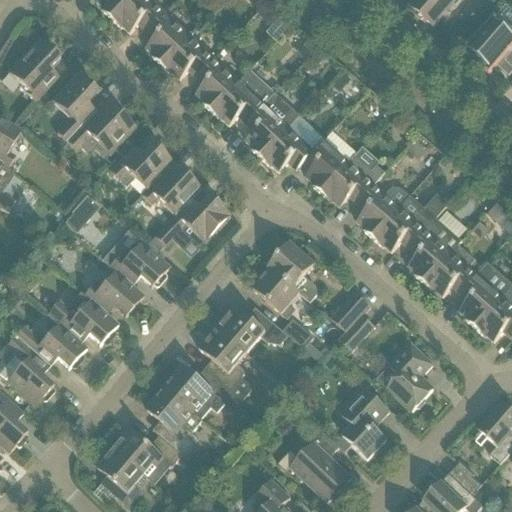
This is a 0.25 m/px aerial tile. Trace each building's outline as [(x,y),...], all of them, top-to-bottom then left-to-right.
[(100,0),(96,5),(103,12),(102,14),(111,23),(132,0),(100,0)] [(147,34),(165,15),(148,0),(132,0),(111,23),(121,31),(122,30),(130,37),(140,26),(147,34)] [(411,10),(416,14),(416,15),(418,18),(420,21),(422,20),(433,29),(446,14),(453,7),(455,10),(463,0),(417,0),(417,1),(415,5),(415,6),(411,10)] [(161,69),(189,39),(165,15),(147,34),(155,41),(145,52),(153,59),(151,60),(161,69)] [(283,17),(275,26),(285,35),(293,26),(290,23),(284,18),(283,17)] [(494,19),(463,55),(489,77),(496,68),(499,71),(508,79),(511,74),(511,34),(504,27),(505,25),(502,23),(500,24),(494,19)] [(197,80),(214,62),(189,39),(161,69),(170,78),(172,76),(179,83),(189,73),(197,80)] [(311,40),(305,47),(314,55),(320,48),(311,40)] [(58,61),(59,61),(39,42),(13,70),(7,76),(19,88),(17,90),(34,105),(37,103),(57,80),(48,71),(58,61)] [(319,50),(311,59),(319,65),(327,56),(319,50)] [(205,88),(195,98),(202,105),(201,106),(211,115),(239,85),(218,66),(214,62),(197,80),(205,88)] [(247,126),(264,108),(275,97),(250,74),(239,85),(211,115),(220,124),(222,123),(229,130),(239,119),(247,126)] [(343,74),(332,86),(339,93),(350,82),(343,74)] [(63,92),(51,105),(70,123),(56,137),(66,146),(95,115),(86,107),(96,96),(96,97),(97,96),(77,77),(63,92)] [(255,133),(245,145),(252,151),(251,153),(260,162),(289,131),(293,126),(299,120),(293,114),(282,125),(264,108),(247,126),(255,133)] [(95,115),(66,146),(76,156),(80,152),(85,156),(94,146),(108,159),(120,145),(134,131),(114,112),(113,113),(114,113),(104,124),(95,115)] [(395,115),(388,123),(397,130),(404,123),(395,115)] [(7,156),(21,134),(5,125),(0,122),(0,167),(0,168),(7,172),(14,160),(7,156)] [(306,163),(314,155),(289,131),(260,162),(270,170),(271,169),(279,176),(288,166),(296,173),(306,163)] [(332,135),(327,143),(351,161),(357,154),(332,135)] [(321,197),(349,166),(324,144),(314,155),(306,163),(314,170),(305,180),(313,187),(311,189),(321,197)] [(119,165),(109,176),(125,191),(133,182),(145,193),(146,194),(159,180),(162,176),(172,166),(152,147),(151,148),(152,149),(142,159),(132,150),(119,165)] [(371,175),(355,160),(349,166),(321,197),(331,206),(332,205),(340,211),(349,201),(357,208),(382,179),(385,177),(376,169),(371,175)] [(446,160),(441,166),(449,173),(455,167),(446,160)] [(0,212),(6,216),(13,204),(0,196),(0,194),(12,175),(7,172),(0,168),(0,167),(0,212)] [(145,193),(140,199),(150,209),(156,203),(174,220),(187,206),(191,203),(200,192),(180,174),(179,175),(180,175),(171,185),(162,176),(159,180),(146,194),(145,193)] [(365,215),(356,225),(364,232),(362,233),(372,242),(400,211),(410,200),(405,196),(402,194),(398,193),(395,193),(391,194),(388,196),(385,198),(374,189),(357,208),(365,215)] [(435,222),(448,208),(437,198),(424,212),(410,200),(400,211),(372,242),(382,251),(383,249),(391,256),(400,246),(408,253),(435,222)] [(154,241),(145,250),(155,259),(163,250),(164,250),(178,235),(195,246),(198,243),(202,246),(213,235),(214,235),(216,233),(216,232),(229,219),(208,200),(208,201),(199,211),(191,203),(187,206),(174,220),(154,241)] [(66,226),(64,228),(75,237),(85,226),(74,216),(66,226)] [(423,287),(457,248),(461,244),(435,222),(408,253),(416,260),(407,270),(415,277),(414,278),(423,287)] [(114,263),(107,270),(113,276),(114,275),(131,290),(128,287),(136,278),(139,281),(150,290),(149,291),(150,292),(168,271),(155,259),(145,250),(140,246),(128,259),(122,254),(116,249),(108,258),(114,263)] [(308,305),(314,298),(315,297),(316,295),(316,294),(316,292),(316,291),(315,289),(304,280),(315,268),(289,246),(267,271),(270,273),(299,297),(302,301),(303,300),(308,305)] [(460,298),(476,278),(469,271),(475,264),(457,248),(423,287),(433,296),(435,294),(442,301),(451,291),(460,298)] [(37,264),(29,271),(33,276),(41,269),(37,264)] [(475,332),(511,291),(511,289),(511,288),(487,266),(476,278),(460,298),(467,305),(458,315),(466,322),(465,323),(475,332)] [(287,324),(295,314),(289,309),(299,297),(270,273),(252,294),(287,324)] [(114,275),(113,276),(102,288),(97,283),(82,299),(88,304),(105,319),(106,318),(114,310),(124,319),(124,320),(125,320),(143,300),(131,290),(114,275)] [(511,343),(511,341),(511,291),(475,332),(484,341),(486,339),(493,346),(503,335),(511,343)] [(346,337),(370,310),(355,296),(341,311),(331,323),(346,337)] [(56,307),(47,318),(57,327),(77,345),(80,347),(88,338),(99,348),(98,349),(99,349),(117,329),(106,318),(105,319),(88,304),(82,299),(79,297),(77,300),(68,317),(56,307)] [(1,309),(0,309),(0,323),(1,324),(9,316),(1,309)] [(247,321),(234,310),(216,331),(247,357),(260,341),(268,347),(280,349),(288,340),(283,335),(255,312),(247,321)] [(351,355),(374,330),(362,319),(370,310),(346,337),(339,344),(351,355)] [(293,323),(283,335),(288,340),(304,353),(314,342),(293,323)] [(22,330),(14,340),(26,351),(25,351),(48,371),(56,362),(67,372),(68,373),(86,352),(80,347),(77,345),(57,327),(46,340),(44,338),(36,340),(35,342),(22,330)] [(1,330),(0,330),(0,338),(5,343),(10,337),(1,330)] [(230,395),(243,380),(244,378),(244,374),(237,368),(247,357),(216,331),(198,352),(212,364),(204,373),(209,378),(229,395),(230,395)] [(12,358),(0,371),(0,380),(5,386),(19,398),(34,411),(52,390),(51,390),(40,381),(48,371),(25,351),(26,351),(14,340),(4,351),(12,358)] [(397,380),(386,391),(398,402),(412,416),(416,412),(419,412),(425,406),(425,402),(433,394),(420,381),(432,368),(410,347),(396,362),(388,371),(397,380)] [(196,382),(182,371),(164,392),(200,423),(211,410),(217,415),(229,401),(231,399),(243,408),(244,408),(230,395),(229,395),(209,378),(204,373),(196,382)] [(183,461),(199,443),(191,437),(202,424),(200,423),(164,392),(146,413),(165,430),(158,439),(159,440),(182,459),(183,461)] [(342,441),(336,447),(344,455),(351,449),(352,450),(367,464),(386,443),(377,435),(373,431),(389,415),(374,401),(366,393),(341,419),(352,430),(342,441)] [(0,450),(8,457),(26,437),(25,436),(25,437),(14,427),(22,418),(0,399),(0,450)] [(511,412),(510,415),(502,408),(479,435),(496,451),(489,459),(500,468),(511,453),(511,412)] [(290,454),(278,467),(286,475),(290,472),(312,493),(326,506),(350,481),(329,461),(338,451),(324,437),(318,432),(309,442),(314,447),(299,462),(290,454)] [(149,451),(129,433),(113,453),(143,479),(153,488),(169,469),(171,471),(182,459),(159,440),(149,451)] [(128,510),(141,496),(133,490),(143,479),(113,453),(97,471),(108,480),(102,487),(128,510)] [(472,500),(482,489),(472,481),(474,479),(460,466),(448,478),(472,500)] [(472,500),(448,478),(440,487),(436,483),(426,494),(430,497),(423,504),(431,511),(480,511),(483,509),(472,500)] [(282,511),(281,511),(290,502),(275,488),(271,484),(255,500),(265,510),(263,511),(282,511)]
